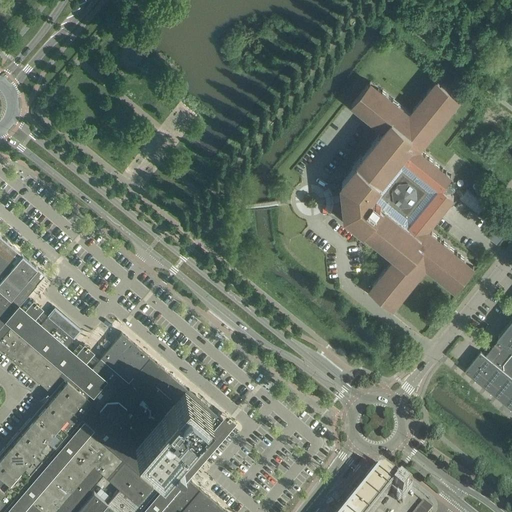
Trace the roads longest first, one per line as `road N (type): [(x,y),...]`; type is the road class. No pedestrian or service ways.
road 1 (tertiary): [(367,399),(158,238),(11,109)]
road 2 (tertiary): [(0,134),(352,412)]
road 3 (unclassified): [(511,257),(395,404)]
road 4 (secondary): [(10,99),(42,51),(94,0)]
